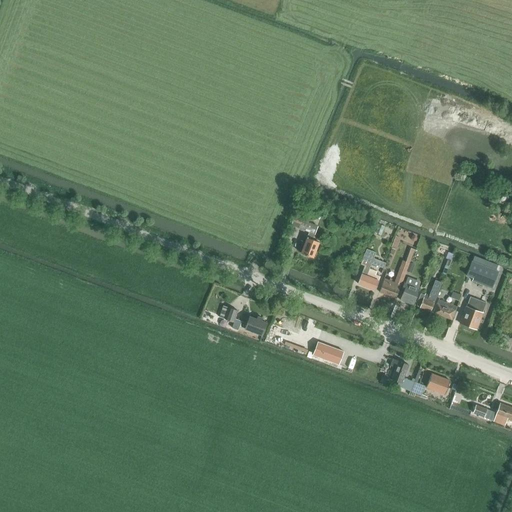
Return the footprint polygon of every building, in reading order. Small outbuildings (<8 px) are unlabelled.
[(511,175),(511,149),(507,148),(498,176),(510,180),(511,176),(511,175)] [(295,215),(291,225),(310,232),(301,254),(314,259),(320,243),(313,240),(318,225),(309,222),(309,220),(295,215)] [(406,260),(411,262),(416,249),(410,247),(406,260)] [(365,266),(358,284),(375,291),(381,277),(376,275),(377,272),(370,269),(370,268),(371,264),(383,268),(385,263),(374,258),(370,257),(367,256),(365,255),(361,264),(365,266)] [(406,271),(409,263),(404,261),(395,283),(385,279),(380,292),(397,299),(406,271)] [(472,262),(467,276),(474,278),(473,281),(492,288),(498,272),(472,262)] [(425,295),(421,294),(418,300),(422,302),(420,308),(431,312),(442,283),(435,280),(429,296),(425,294),(425,295)] [(404,291),(401,301),(413,305),(420,288),(405,283),(402,290),(404,291)] [(459,302),(461,296),(453,292),(451,298),(459,302)] [(487,303),(471,297),(461,324),(477,330),(487,303)] [(452,320),(457,308),(439,301),(434,313),(452,320)] [(234,323),(238,311),(224,306),(220,318),(234,323)] [(267,324),(250,317),(247,324),(242,322),(240,327),(262,336),(267,324)] [(344,352),(318,342),(313,355),(339,365),(344,352)] [(404,378),(409,365),(393,359),(390,366),(396,368),(392,380),(402,383),(401,387),(411,391),(414,382),(404,378)] [(374,382),(383,384),(385,375),(375,373),(374,382)] [(445,395),(450,381),(432,374),(427,388),(445,395)] [(414,382),(411,391),(422,395),(425,386),(414,382)] [(497,382),(495,390),(501,392),(503,384),(497,382)] [(456,393),(463,395),(467,386),(459,383),(456,393)] [(496,412),(493,420),(505,425),(506,419),(511,420),(511,419),(511,407),(500,403),(496,412)] [(487,409),(475,405),(473,412),(484,416),(487,409)]
